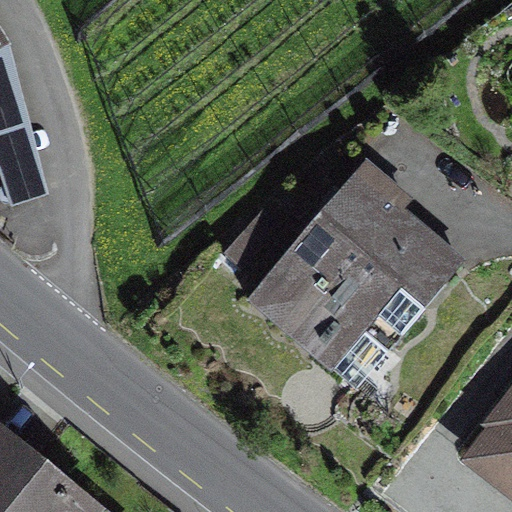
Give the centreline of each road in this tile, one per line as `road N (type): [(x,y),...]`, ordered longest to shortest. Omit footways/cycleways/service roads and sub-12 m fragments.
road 1 (tertiary): [(281,511),(0,291)]
road 2 (residential): [(403,154),(511,226)]
